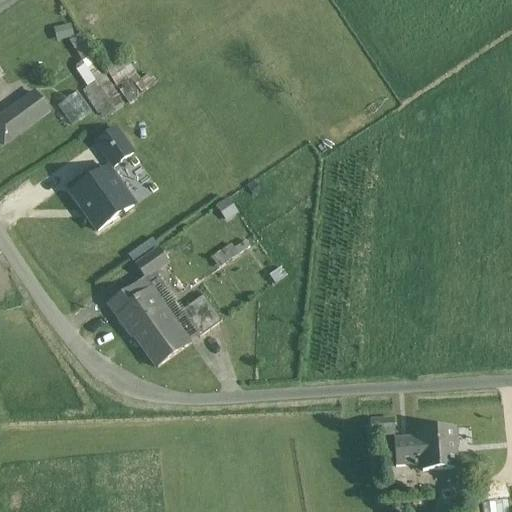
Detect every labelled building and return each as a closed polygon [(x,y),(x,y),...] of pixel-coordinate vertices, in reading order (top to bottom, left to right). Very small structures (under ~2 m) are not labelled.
[(117,86),(136,71),(127,61),(109,76),(117,86)] [(102,75),(85,85),(107,118),(123,108),(102,75)] [(77,93),(58,107),(72,127),(91,112),(77,93)] [(34,94),(0,119),(0,141),(4,146),(49,114),(34,94)] [(116,131),(97,144),(114,169),(133,155),(116,131)] [(107,170),(72,195),(98,233),(134,208),(107,170)] [(159,252),(136,268),(145,281),(168,265),(159,252)] [(172,328),(140,283),(109,306),(132,339),(135,337),(158,369),(192,345),(177,324),(172,328)] [(204,297),(181,313),(200,339),(222,323),(204,297)] [(394,422),(370,423),(371,438),(381,438),(392,437),(395,437),(394,422)] [(454,429),(420,432),(420,440),(423,466),(424,475),(456,472),(454,450),(455,450),(454,429)] [(392,437),(381,438),(382,456),(393,455),(392,437)] [(420,440),(394,442),(397,469),(423,466),(420,440)] [(508,511),(507,503),(481,506),(481,511),(508,511)]
